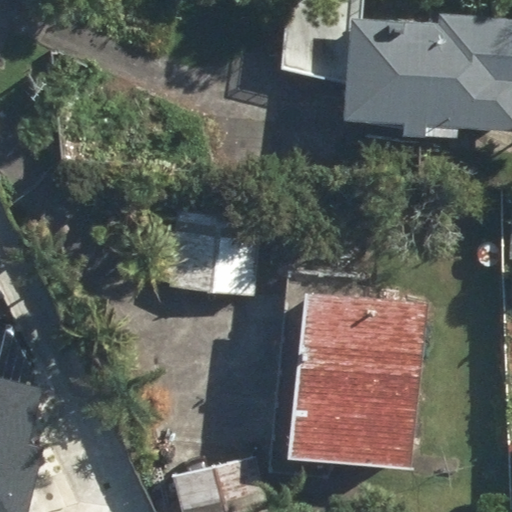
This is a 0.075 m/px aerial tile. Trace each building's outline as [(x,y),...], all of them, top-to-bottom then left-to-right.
[(427,27),(277,13),(270,72),(332,84),(329,120),(369,123),(368,135),(448,141),(449,130),(511,134),(511,19),(428,13),(427,27)] [(257,218),(171,209),(162,290),(248,299),(257,218)] [(418,308),(288,294),(269,463),(400,477),(418,308)] [(0,511),(22,511),(41,438),(24,434),(37,381),(0,371),(0,511)] [(263,511),(249,457),(166,478),(174,511),(263,511)]
